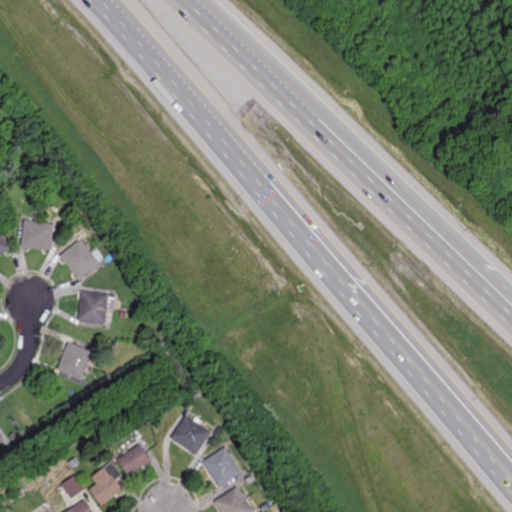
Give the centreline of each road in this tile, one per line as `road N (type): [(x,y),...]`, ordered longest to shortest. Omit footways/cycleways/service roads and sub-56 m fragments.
road 1 (motorway): [(121,21),(511,488)]
road 2 (motorway): [(121,21),(511,469)]
road 3 (motorway): [(511,313),(313,115)]
road 4 (motorway): [(511,295),(313,115)]
road 5 (motorway): [(313,115),(192,0)]
